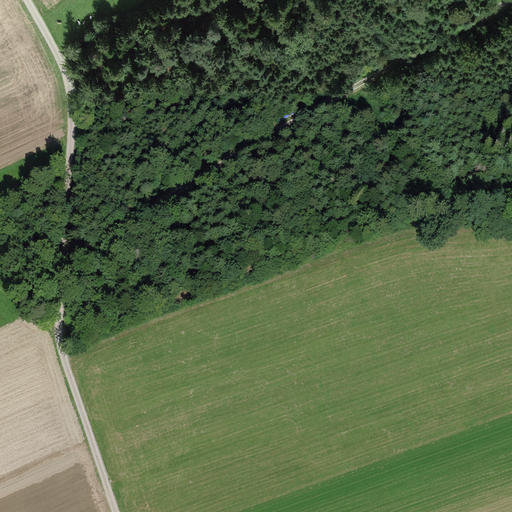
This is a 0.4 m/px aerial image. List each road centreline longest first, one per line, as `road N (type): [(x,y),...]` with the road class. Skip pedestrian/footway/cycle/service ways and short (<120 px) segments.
road 1 (track): [(118,511),(67,366),(64,254),(83,100),(27,0)]
road 2 (track): [(510,0),(64,254)]
